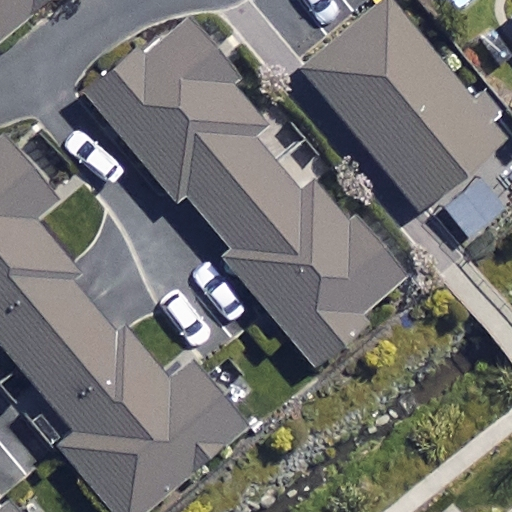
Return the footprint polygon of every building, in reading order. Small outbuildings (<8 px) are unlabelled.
[(0,0),(0,30),(43,0),(0,0)] [(494,135),(381,0),(376,0),(294,69),(408,207),(494,135)] [(511,0),(498,0),(493,5),(511,28),(511,0)] [(259,110),(173,12),(77,96),(168,200),(175,193),(222,247),(212,256),(303,359),(399,275),(358,228),(349,236),(291,169),(282,177),(239,128),(259,110)] [(49,200),(0,142),(0,352),(65,429),(47,444),(104,511),(131,511),(237,423),(177,352),(151,375),(22,223),(49,200)] [(0,511),(9,511),(0,500),(0,511)]
